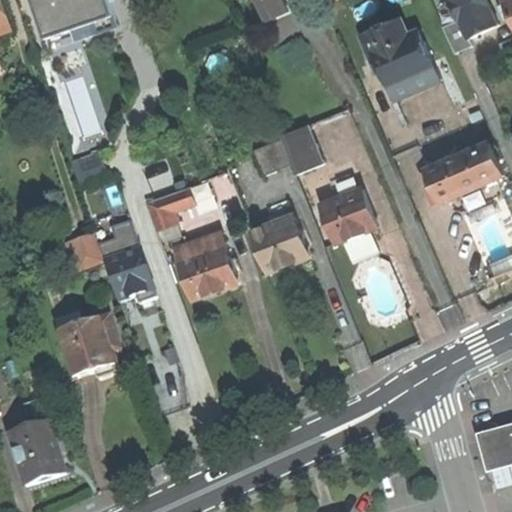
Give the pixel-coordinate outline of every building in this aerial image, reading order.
[(0,0),(0,46),(1,46),(0,42),(0,40),(14,36),(2,0),(0,0)] [(121,28),(111,0),(35,0),(49,39),(96,23),(100,35),(121,28)] [(259,0),(267,17),(285,9),(280,0),(259,0)] [(444,27),(456,53),(474,45),(471,38),(500,25),(491,6),(492,6),(489,0),(449,0),(459,20),(444,27)] [(402,17),(362,34),(372,57),(376,55),(383,70),(395,99),(442,80),(426,41),(409,34),(402,17)] [(378,72),(383,70),(376,55),(372,57),(375,65),(378,72)] [(350,110),(320,121),(330,146),(359,135),(350,110)] [(294,164),(298,176),(326,165),(310,125),(282,136),(283,139),(294,164)] [(265,176),(294,164),(283,139),(255,150),(265,176)] [(431,170),(444,201),(444,202),(476,188),(506,175),(492,143),(430,169),(431,170)] [(100,155),(74,165),(83,190),(110,179),(100,155)] [(436,204),(444,201),(431,170),(423,173),(436,204)] [(148,202),(158,229),(180,221),(176,211),(175,208),(195,201),(190,187),(148,202)] [(324,206),(339,243),(359,236),(380,228),(365,191),(324,206)] [(270,208),(277,224),(296,217),(289,200),(270,208)] [(196,203),(195,201),(175,208),(176,211),(196,203)] [(277,224),(253,233),(268,272),(293,263),(311,257),(296,217),(277,224)] [(101,246),(107,264),(143,251),(133,223),(115,230),(119,240),(101,246)] [(75,274),(104,264),(94,236),(65,246),(75,274)] [(199,255),(183,261),(196,299),(209,294),(209,295),(220,291),(228,288),(241,283),(225,238),(197,248),(199,255)] [(107,264),(121,303),(133,299),(138,297),(141,305),(160,299),(143,251),(107,264)] [(59,323),(78,380),(89,376),(98,373),(101,380),(118,375),(116,367),(119,367),(114,351),(121,349),(111,319),(81,329),(77,317),(59,323)] [(31,404),(38,426),(60,419),(53,398),(31,404)] [(14,437),(29,487),(49,481),(68,475),(52,425),(14,437)] [(490,475),(511,469),(511,428),(479,438),(490,475)]
